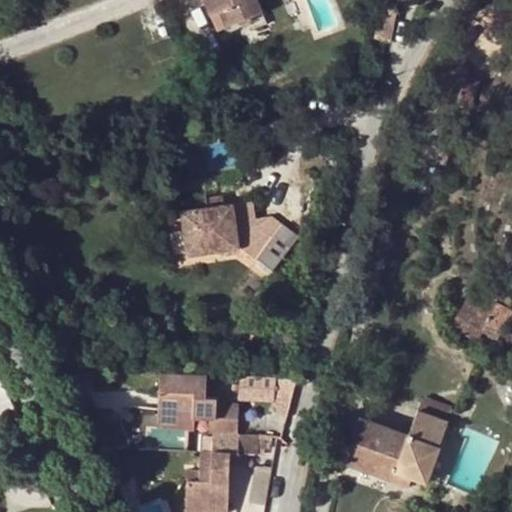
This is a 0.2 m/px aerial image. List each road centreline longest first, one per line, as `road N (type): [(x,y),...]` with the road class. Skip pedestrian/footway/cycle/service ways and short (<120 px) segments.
road 1 (unclassified): [(429,0),(401,69),(285,511)]
road 2 (tertiary): [(0,319),(84,511)]
